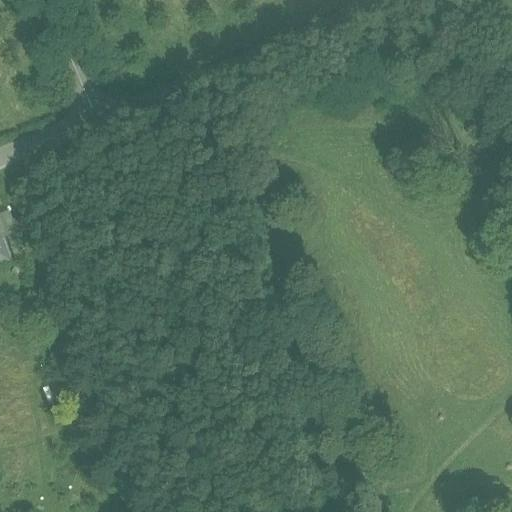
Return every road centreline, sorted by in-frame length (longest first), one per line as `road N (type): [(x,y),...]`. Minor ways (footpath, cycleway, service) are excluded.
road 1 (residential): [(387,0),(99,120)]
road 2 (residential): [(99,120),(34,0)]
